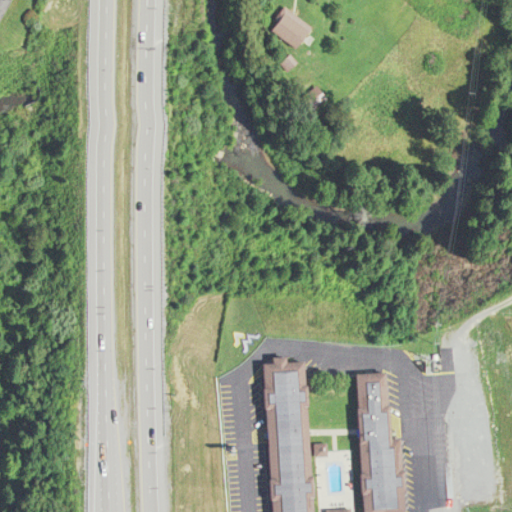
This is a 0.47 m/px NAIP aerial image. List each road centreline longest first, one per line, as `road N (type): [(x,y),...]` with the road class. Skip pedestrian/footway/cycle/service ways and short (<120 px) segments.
road 1 (trunk): [(109,0),(112,511)]
road 2 (trunk): [(151,511),(149,0)]
road 3 (residential): [(444,511),(440,399),(450,353),(459,327),(511,295)]
